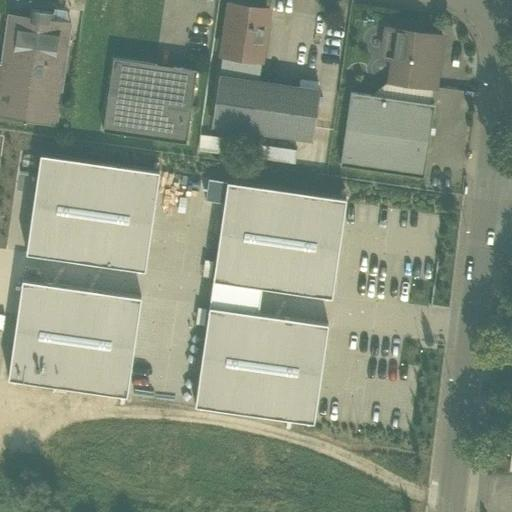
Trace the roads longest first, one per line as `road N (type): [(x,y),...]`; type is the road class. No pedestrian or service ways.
road 1 (residential): [(450,511),(487,216)]
road 2 (residential): [(487,216),(511,2)]
